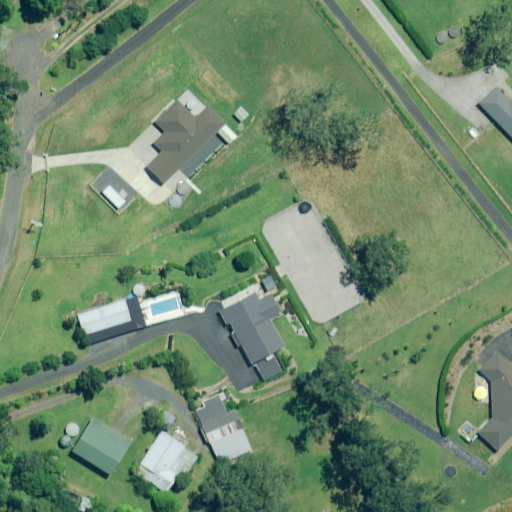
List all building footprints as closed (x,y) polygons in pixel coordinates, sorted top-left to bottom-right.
[(511,103),(496,87),(478,104),(511,138),(511,103)] [(195,118),(177,100),(155,122),(164,132),(153,143),(162,152),(146,167),(164,185),(225,125),(207,106),(195,118)] [(257,301),(253,293),(218,311),(225,325),(228,323),(249,363),(281,346),(267,319),(279,313),(270,294),(257,301)] [(129,320),(123,301),(76,315),(82,334),(129,320)] [(511,366),(497,352),(479,370),(491,383),(492,418),(478,434),(497,451),(511,434),(511,366)] [(226,415),(220,401),(196,411),(219,465),(251,451),(234,412),(226,415)] [(177,418),(165,410),(156,423),(167,431),(177,418)] [(132,441),(93,417),(71,452),(110,476),(132,441)] [(185,445),(162,430),(139,465),(135,462),(129,472),(145,483),(146,481),(165,493),(171,484),(176,487),(197,457),(183,448),(185,445)] [(89,511),(94,503),(84,498),(78,509),(83,511),(89,511)]
